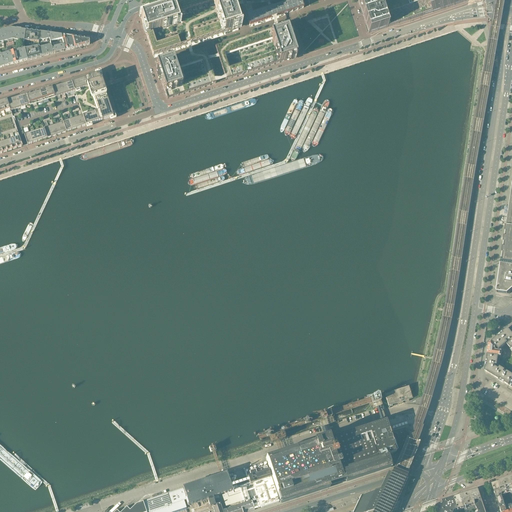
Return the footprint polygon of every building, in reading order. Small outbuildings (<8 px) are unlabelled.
[(157,65),(165,93),(168,100),(216,84),(216,83),(220,82),(226,80),(279,63),(296,58),(287,30),(286,25),(279,27),(277,19),(276,17),(304,8),(301,0),(241,0),(242,3),(239,4),(233,5),(231,0),(194,0),(175,6),(141,17),(147,34),(153,54),(180,46),(187,45),(188,47),(189,48),(189,55),(173,60),(157,65)] [(357,0),(362,15),(364,19),(367,30),(368,33),(468,1),(468,0),(357,0)] [(102,3),(63,5),(64,12),(102,10),(102,3)] [(0,31),(0,43),(3,43),(12,40),(10,29),(0,31)] [(25,42),(26,31),(11,29),(10,29),(12,40),(15,40),(15,41),(25,42)] [(41,57),(38,45),(40,33),(26,31),(25,42),(24,47),(24,49),(27,61),(41,57)] [(40,33),(38,45),(39,48),(41,57),(47,56),(54,54),(49,34),(40,33)] [(62,36),(49,34),(54,54),(65,51),(62,36)] [(67,37),(62,36),(65,51),(70,50),(67,37)] [(73,38),(67,37),(70,50),(75,48),(73,38)] [(89,40),(73,38),(75,48),(89,45),(89,40)] [(11,52),(8,53),(0,54),(0,67),(14,64),(11,52)] [(99,74),(72,82),(74,91),(83,116),(86,126),(96,122),(113,117),(99,74)] [(72,82),(71,81),(66,83),(70,93),(74,91),(72,82)] [(70,93),(66,83),(61,85),(65,94),(70,93)] [(65,94),(61,85),(57,86),(60,96),(65,94)] [(55,97),(52,88),(52,87),(27,95),(30,105),(29,105),(30,105),(42,101),(48,99),(54,97),(55,97)] [(27,95),(27,94),(21,96),(25,106),(29,105),(30,105),(27,95)] [(25,106),(21,96),(17,97),(20,108),(25,106)] [(20,108),(17,97),(12,99),(15,109),(20,108)] [(12,99),(7,100),(10,109),(9,109),(10,111),(11,111),(15,109),(12,99)] [(19,137),(13,117),(11,111),(10,111),(9,109),(5,111),(0,112),(0,143),(4,142),(9,140),(14,139),(19,137)] [(83,116),(78,118),(81,128),(86,126),(83,116)] [(71,131),(68,121),(63,123),(66,132),(71,131)] [(66,132),(63,123),(58,124),(61,134),(66,132)] [(57,135),(53,126),(49,128),(52,137),(57,135)] [(47,139),(44,129),(39,131),(42,140),(47,139)] [(37,142),(34,132),(29,134),(32,143),(37,142)] [(32,143),(29,134),(24,136),(27,145),(32,143)] [(511,227),(506,226),(499,271),(496,292),(509,294),(511,291),(511,227)] [(511,338),(511,333),(507,328),(504,331),(500,334),(501,336),(499,338),(498,336),(491,342),(499,350),(506,344),(511,338)] [(487,355),(498,356),(501,357),(501,351),(499,351),(499,350),(491,342),(489,344),(487,355)] [(498,356),(487,355),(485,366),(484,371),(493,377),(499,367),(497,366),(498,356)] [(511,380),(511,375),(499,367),(493,377),(509,386),(511,380)] [(408,387),(384,394),(388,406),(412,399),(408,387)] [(321,419),(323,426),(328,424),(326,419),(331,417),(330,412),(317,416),(319,420),(321,419)] [(389,466),(386,456),(396,453),(396,454),(400,453),(410,437),(409,437),(410,437),(409,436),(407,430),(406,430),(405,429),(394,433),(394,432),(389,434),(387,428),(385,421),(366,428),(329,440),(328,437),(313,442),(313,443),(265,458),(266,460),(280,502),(389,466)] [(271,438),(273,442),(285,438),(283,434),(271,438)] [(173,511),(183,509),(182,507),(186,506),(184,500),(186,500),(188,505),(207,499),(210,507),(212,506),(214,511),(242,511),(253,507),(251,501),(222,510),(221,507),(220,503),(219,504),(215,505),(214,503),(212,497),(221,495),(225,507),(252,498),(253,501),(254,501),(255,506),(259,504),(261,508),(279,503),(266,466),(250,471),(246,473),(248,480),(247,480),(247,482),(249,482),(250,485),(238,489),(236,485),(232,487),(233,490),(232,491),(226,474),(136,504),(130,510),(126,507),(121,511),(118,511),(116,510),(114,511),(173,511)] [(403,485),(408,473),(407,473),(404,471),(397,468),(394,467),(391,472),(388,471),(387,474),(381,485),(380,488),(376,490),(373,491),(360,495),(352,511),(368,511),(374,510),(372,511),(389,511),(392,508),(397,496),(398,494),(403,485)] [(504,481),(494,485),(492,485),(493,486),(496,498),(501,496),(502,497),(503,496),(508,494),(504,481)] [(481,499),(478,491),(477,490),(464,494),(470,511),(474,510),(473,506),(474,506),(473,502),(481,499)] [(466,511),(470,511),(464,494),(453,498),(458,511),(463,509),(463,511),(466,511)] [(505,507),(504,503),(505,503),(504,500),(503,501),(502,497),(501,496),(496,498),(500,509),(505,507)] [(453,498),(444,501),(442,501),(443,504),(441,510),(448,511),(455,511),(458,511),(453,498)] [(485,511),(483,506),(481,499),(473,502),(474,506),(475,507),(476,506),(478,511),(477,511),(485,511)]
